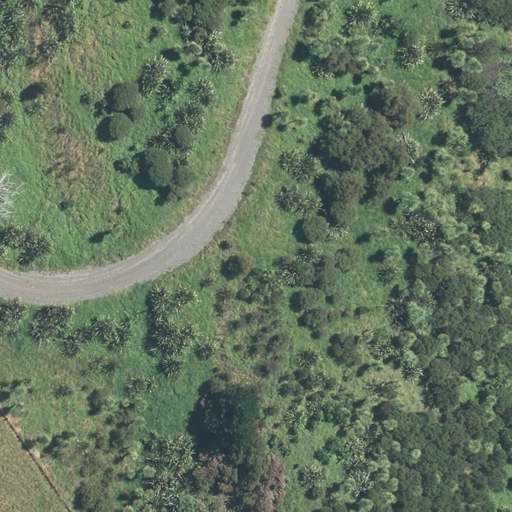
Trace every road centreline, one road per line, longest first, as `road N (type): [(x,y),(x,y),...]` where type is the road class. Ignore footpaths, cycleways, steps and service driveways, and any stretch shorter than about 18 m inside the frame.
road 1 (track): [(0,280),(63,284),(145,253),(225,172),(274,0)]
road 2 (track): [(470,0),(511,138)]
